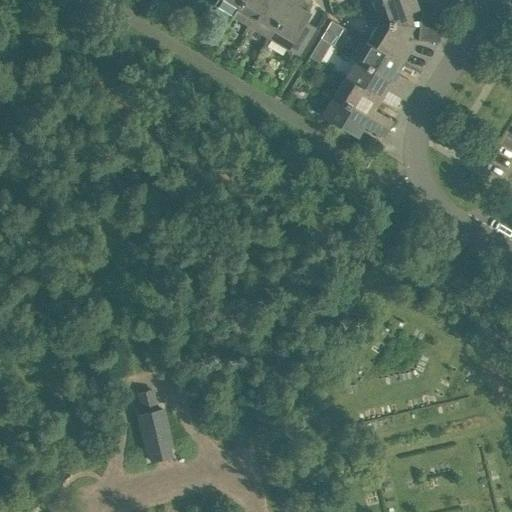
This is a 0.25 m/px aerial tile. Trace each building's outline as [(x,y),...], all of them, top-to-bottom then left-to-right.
[(216,0),(213,5),(231,16),(240,0),(216,0)] [(266,0),(240,0),(231,16),(250,27),(266,0)] [(266,0),(250,27),(268,38),(290,0),(266,0)] [(301,0),(290,0),(268,38),(287,50),(298,56),(315,29),(304,23),(309,14),(297,8),(301,0)] [(414,0),(374,0),(371,1),(378,22),(377,23),(413,25),(413,24),(409,12),(418,9),(414,0)] [(420,13),(419,26),(440,29),(442,15),(420,13)] [(413,25),(377,23),(368,39),(364,37),(362,40),(402,64),(414,44),(405,39),(413,25)] [(440,29),(419,26),(417,41),(439,43),(440,29)] [(402,64),(362,40),(360,43),(364,45),(355,61),(409,93),(414,84),(397,73),(402,64)] [(355,61),(344,79),(380,101),(387,90),(405,100),(409,93),(355,61)] [(344,79),(333,98),(387,130),(392,121),(375,111),(380,101),(344,79)] [(387,130),(333,98),(321,117),(358,139),(365,127),(382,137),(387,130)] [(157,411),(154,401),(141,404),(143,414),(138,415),(146,452),(149,452),(151,460),(151,462),(156,460),(156,461),(157,461),(157,459),(164,457),(165,459),(166,458),(171,457),(171,456),(168,447),(171,446),(162,409),(157,411)]
